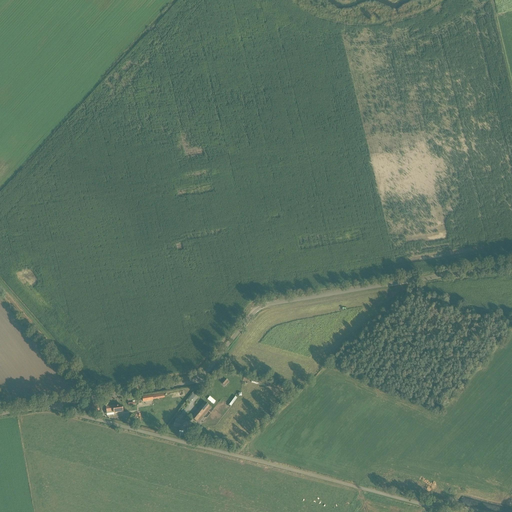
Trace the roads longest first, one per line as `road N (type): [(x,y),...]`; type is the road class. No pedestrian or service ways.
road 1 (unclassified): [(52,404),(198,379),(249,316),(269,304),(511,268)]
road 2 (unclassified): [(446,511),(52,404)]
